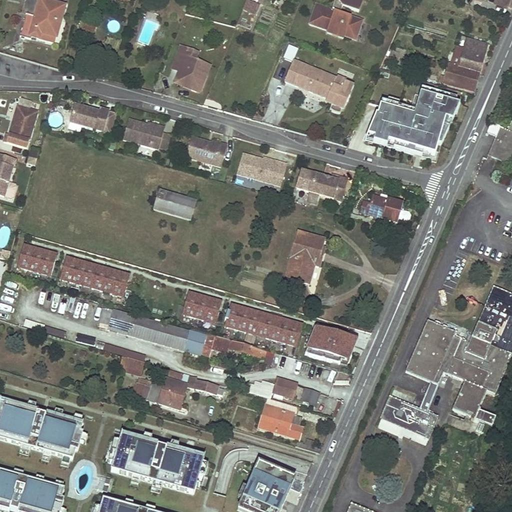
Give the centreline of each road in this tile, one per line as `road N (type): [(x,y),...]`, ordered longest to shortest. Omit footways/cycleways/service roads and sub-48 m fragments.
road 1 (residential): [(0,80),(140,97),(449,187)]
road 2 (tertiary): [(307,511),(449,187)]
road 3 (tertiary): [(449,187),(511,41)]
